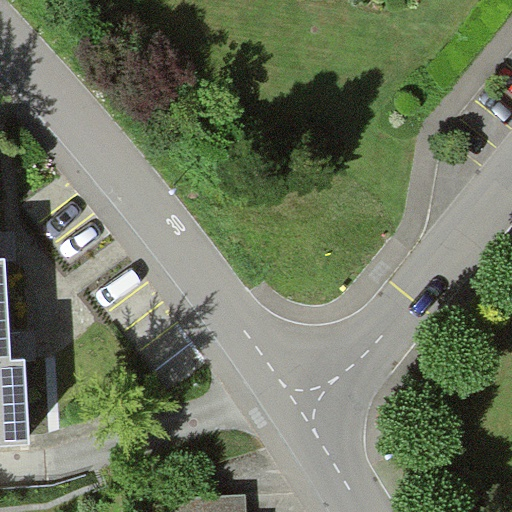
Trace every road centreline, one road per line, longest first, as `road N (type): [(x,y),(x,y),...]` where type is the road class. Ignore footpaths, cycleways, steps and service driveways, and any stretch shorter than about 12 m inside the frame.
road 1 (residential): [(305,412),(151,201),(0,38)]
road 2 (residential): [(305,412),(511,173)]
